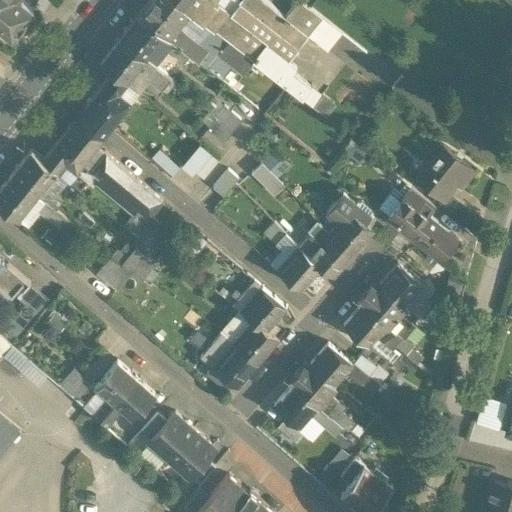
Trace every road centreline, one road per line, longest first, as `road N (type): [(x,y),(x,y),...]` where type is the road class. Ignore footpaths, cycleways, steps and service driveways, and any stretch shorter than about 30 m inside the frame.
road 1 (residential): [(38,78),(320,319)]
road 2 (residential): [(427,511),(511,205)]
road 3 (residential): [(230,422),(0,223)]
road 4 (residential): [(320,319),(230,422)]
road 5 (residential): [(330,511),(230,422)]
